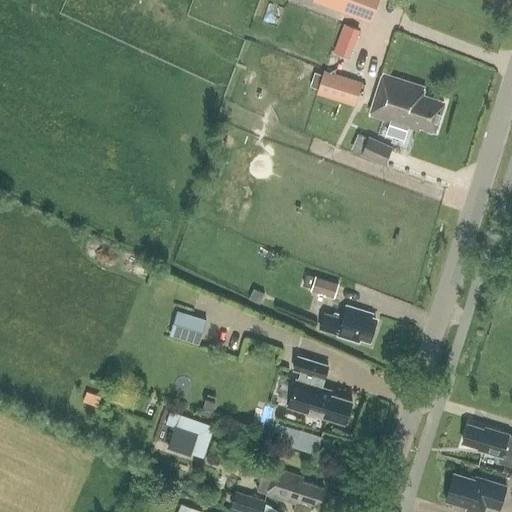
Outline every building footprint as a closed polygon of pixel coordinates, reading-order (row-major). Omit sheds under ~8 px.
[(379,0),(312,0),(313,0),(371,22),(379,0)] [(351,56),(361,27),(345,21),(334,50),(351,56)] [(355,105),(363,82),(325,70),(318,93),(355,105)] [(435,131),(444,103),(428,98),(428,97),(423,95),(425,87),(382,74),(369,115),(408,127),(409,123),(435,131)] [(386,164),(394,146),(370,135),(362,153),(386,164)] [(218,177),(223,160),(214,157),(209,173),(218,177)] [(316,276),(307,274),(304,283),(313,286),(312,290),(335,297),(340,283),(316,275),(316,276)] [(376,321),(370,319),(372,314),(348,307),(344,320),(325,314),(320,329),(339,335),(339,336),(359,342),(361,337),(370,340),(376,321)] [(207,319),(184,312),(177,337),(199,344),(207,319)] [(324,379),(328,365),(298,356),(294,370),(301,372),(299,380),(297,379),(288,407),(345,424),(352,401),(331,394),(332,390),(320,387),(323,379),(324,379)] [(166,423),(175,426),(167,447),(191,455),(191,454),(204,458),(215,426),(171,411),(166,423)] [(484,429),(469,424),(463,443),(479,448),(478,450),(486,452),(487,454),(492,456),(494,454),(501,456),(499,462),(511,466),(511,435),(508,434),(509,434),(485,427),(484,429)] [(319,506),(324,488),(303,482),(304,478),(274,468),(266,494),(296,504),(293,511),(309,511),(310,509),(312,509),(313,504),(319,506)] [(476,480),(454,473),(446,501),(467,507),(466,510),(472,511),(483,511),(486,505),(502,510),(508,487),(477,477),(476,480)] [(246,511),(261,511),(265,501),(237,492),(232,507),(246,511)]
